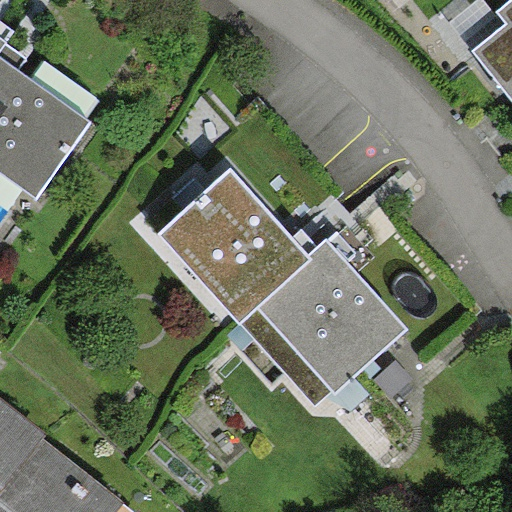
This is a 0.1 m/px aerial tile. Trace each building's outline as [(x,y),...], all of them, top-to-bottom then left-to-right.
[(511,19),(464,58),(511,118),(511,19)] [(0,180),(37,207),(92,131),(0,64),(0,180)] [(311,267),(232,177),(160,241),(240,330),(243,328),(311,267)] [(317,412),(406,333),(331,249),(311,267),(243,328),(317,412)] [(0,511),(123,511),(126,509),(45,446),(49,441),(0,402),(0,511)]
